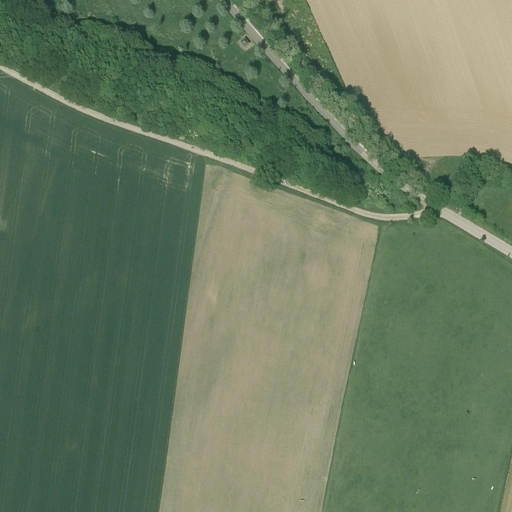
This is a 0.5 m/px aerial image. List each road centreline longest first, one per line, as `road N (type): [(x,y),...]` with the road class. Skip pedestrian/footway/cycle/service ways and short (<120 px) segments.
road 1 (track): [(0,67),(84,111),(368,215),(437,209)]
road 2 (unclassified): [(511,252),(383,171),(223,0)]
